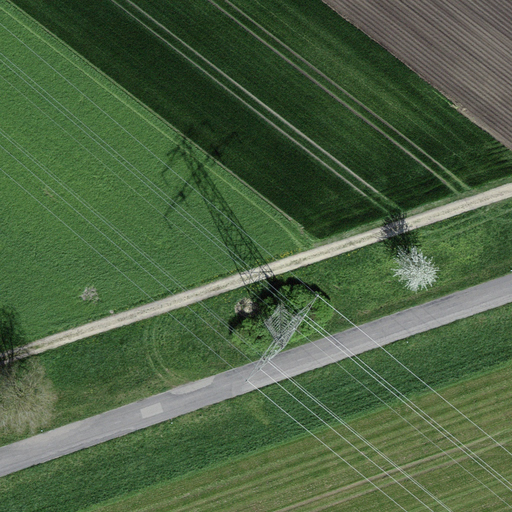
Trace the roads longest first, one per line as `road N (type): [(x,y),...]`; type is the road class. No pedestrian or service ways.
road 1 (track): [(511,186),(0,360)]
road 2 (unclassified): [(511,277),(0,451)]
